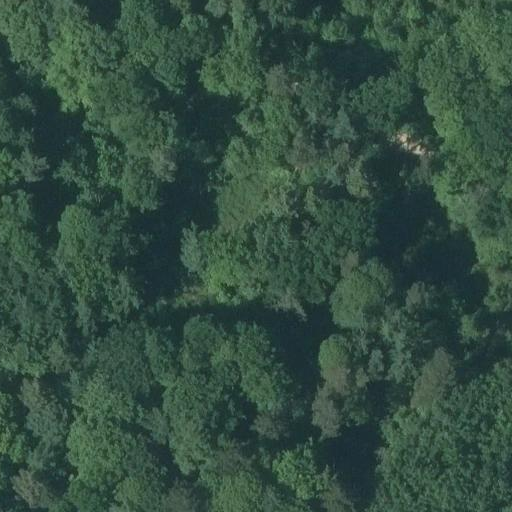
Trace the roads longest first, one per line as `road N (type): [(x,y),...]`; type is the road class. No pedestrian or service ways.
road 1 (track): [(212,46),(0,436)]
road 2 (track): [(212,46),(511,207)]
